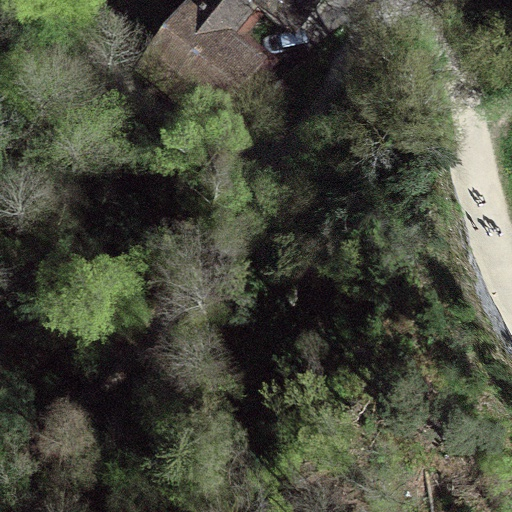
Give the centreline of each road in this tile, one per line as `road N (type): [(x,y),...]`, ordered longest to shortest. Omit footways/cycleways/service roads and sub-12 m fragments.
road 1 (track): [(0,484),(211,266),(277,159)]
road 2 (track): [(277,159),(383,0)]
